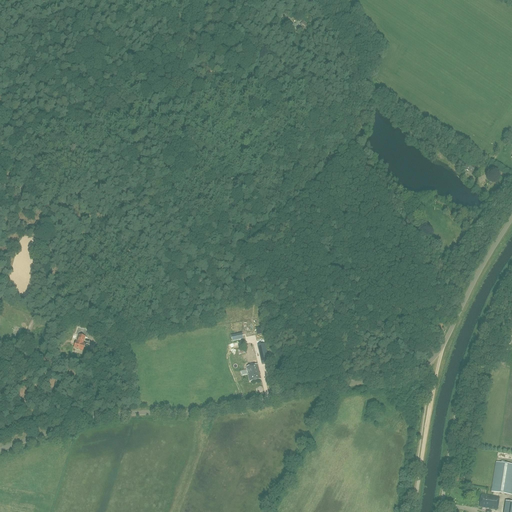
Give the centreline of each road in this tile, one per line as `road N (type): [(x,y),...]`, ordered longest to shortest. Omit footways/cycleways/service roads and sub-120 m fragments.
road 1 (track): [(122,0),(213,77),(281,115),(307,142),(317,176),(292,201),(229,222),(149,234),(112,252)]
road 2 (unclassified): [(0,449),(97,417),(214,409),(424,367)]
road 3 (track): [(14,0),(112,252)]
road 4 (unclassified): [(440,351),(511,217)]
